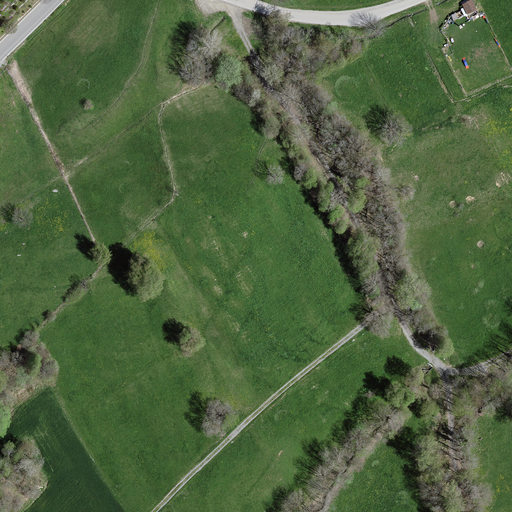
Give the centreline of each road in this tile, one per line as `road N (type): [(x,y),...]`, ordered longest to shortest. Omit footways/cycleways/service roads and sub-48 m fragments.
road 1 (track): [(155,511),(239,429),(393,303)]
road 2 (tertiary): [(239,0),(336,18),(414,0)]
road 3 (track): [(511,352),(478,367),(443,367),(423,352),(393,303)]
